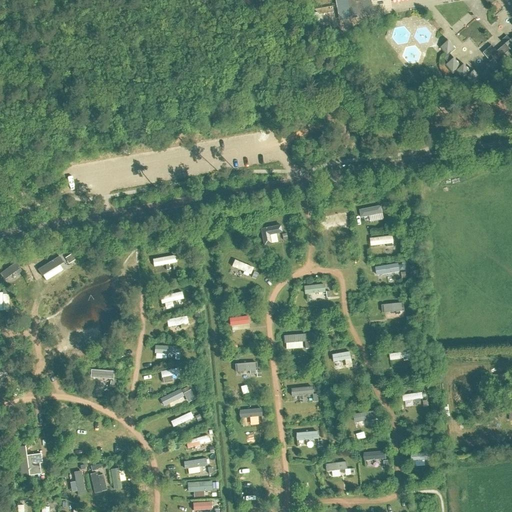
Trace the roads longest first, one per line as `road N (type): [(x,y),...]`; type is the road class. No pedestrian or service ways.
road 1 (unclassified): [(0,235),(511,145)]
road 2 (track): [(344,501),(395,494),(392,424),(346,318),(338,275),(292,276)]
road 3 (track): [(308,215),(311,259),(272,294),(269,308),(282,511)]
road 4 (track): [(0,327),(33,336),(59,394),(104,410),(141,439),(154,472),(155,511)]
road 5 (track): [(128,426),(143,311),(135,250)]
